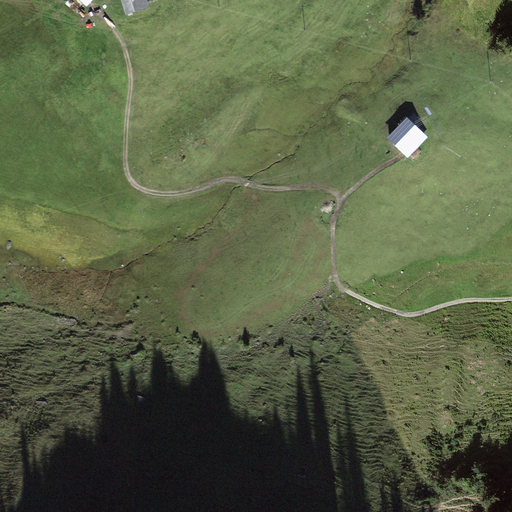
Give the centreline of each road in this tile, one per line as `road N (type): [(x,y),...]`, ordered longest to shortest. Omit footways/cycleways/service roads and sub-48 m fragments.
road 1 (track): [(343,198),(318,187),(235,180),(173,194),(138,187),(124,153),(130,72),(109,22),(97,15),(78,22),(6,0)]
road 2 (track): [(511,300),(401,314),(356,298),(333,270),(343,198)]
